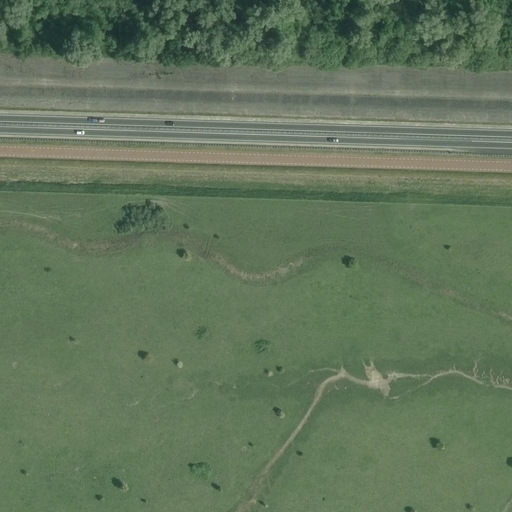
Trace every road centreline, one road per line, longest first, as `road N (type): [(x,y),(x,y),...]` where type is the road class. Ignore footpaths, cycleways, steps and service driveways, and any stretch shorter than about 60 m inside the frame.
road 1 (trunk): [(0,130),(511,146)]
road 2 (trunk): [(511,135),(0,119)]
road 3 (tertiary): [(511,166),(0,151)]
